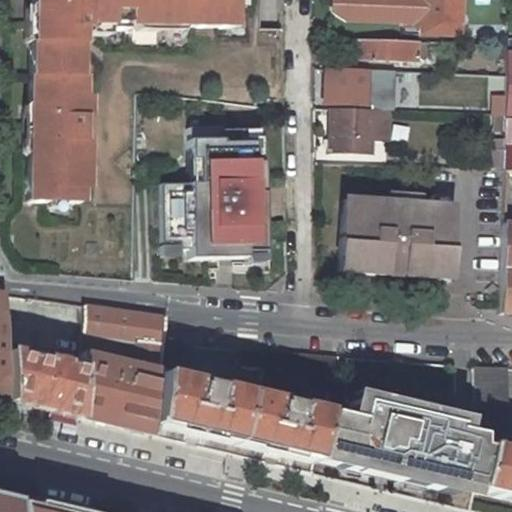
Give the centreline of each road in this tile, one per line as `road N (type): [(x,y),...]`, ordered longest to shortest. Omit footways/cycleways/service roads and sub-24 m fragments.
road 1 (residential): [(300,327),(301,0)]
road 2 (residential): [(0,288),(300,327)]
road 3 (primary): [(253,511),(0,451)]
road 4 (residential): [(300,327),(511,333)]
